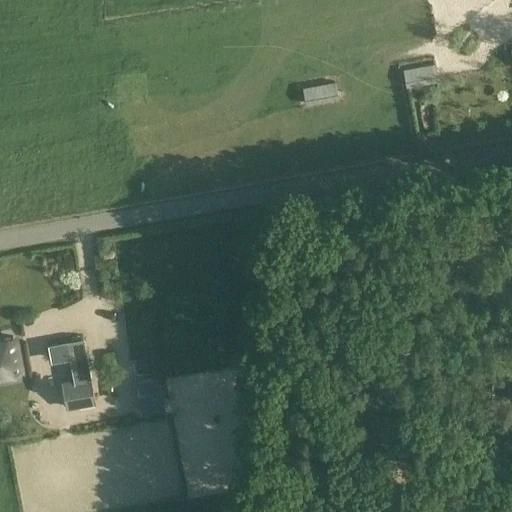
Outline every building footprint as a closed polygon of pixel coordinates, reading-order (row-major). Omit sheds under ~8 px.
[(408,87),(438,81),(435,63),(404,69),(408,87)] [(338,100),(334,82),(303,87),(307,106),(338,100)] [(36,294),(41,308),(51,305),(57,321),(85,311),(69,267),(40,278),(45,291),(36,294)] [(40,375),(63,371),(55,328),(32,332),(40,375)] [(16,336),(13,337),(0,338),(0,381),(19,378),(20,378),(20,377),(19,377),(18,370),(22,369),(17,344),(16,336)] [(64,392),(66,405),(94,400),(83,339),(69,342),(76,381),(62,384),(64,392)] [(164,409),(158,377),(137,381),(142,413),(164,409)]
